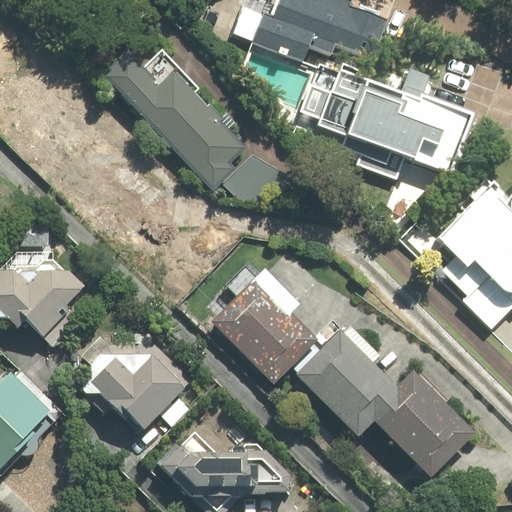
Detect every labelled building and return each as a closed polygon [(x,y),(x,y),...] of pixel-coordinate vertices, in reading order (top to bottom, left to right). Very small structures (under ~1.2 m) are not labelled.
[(268,0),(267,2),(262,0),(249,0),(234,38),(246,43),(231,82),(321,118),(309,146),(394,181),(402,161),(448,179),(470,123),(425,105),(432,86),(404,74),(396,94),(305,57),(312,39),(368,62),(382,28),(347,14),(352,0),(268,0)] [(0,25),(0,110),(5,116),(48,74),(0,25)] [(291,188),(248,157),(192,99),(199,92),(161,52),(144,68),(124,48),(96,74),(208,194),(216,186),(252,224),(291,188)] [(70,98),(40,127),(78,167),(108,138),(70,98)] [(511,196),(510,195),(502,204),(484,187),(431,243),(450,261),(431,280),(488,336),(511,310),(511,196)] [(15,227),(15,249),(44,249),(44,227),(15,227)] [(25,282),(5,263),(0,268),(0,320),(4,321),(15,331),(20,325),(36,340),(80,295),(45,261),(25,282)] [(294,308),(282,296),(294,285),(270,261),(259,272),(204,326),(266,388),(311,343),(285,316),(294,308)] [(442,409),(449,402),(423,376),(416,384),(407,376),(394,390),(370,367),(376,361),(341,328),(293,376),(356,438),(371,422),(430,480),(471,438),(442,409)] [(140,436),(188,381),(155,352),(149,359),(128,340),(86,387),(140,436)] [(0,468),(15,454),(10,448),(41,416),(12,385),(3,375),(0,377),(0,468)] [(208,455),(191,437),(157,469),(197,511),(225,511),(241,497),(285,495),(285,479),(261,453),(208,455)]
